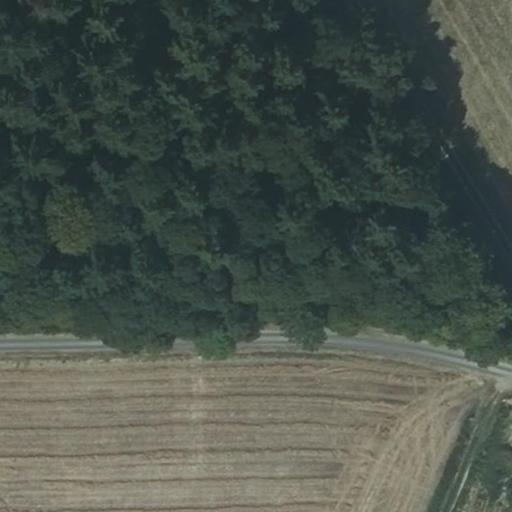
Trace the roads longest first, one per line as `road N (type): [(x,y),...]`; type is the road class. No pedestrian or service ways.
road 1 (unclassified): [(0,347),(302,340),(406,352),(511,378)]
road 2 (track): [(511,245),(364,0)]
